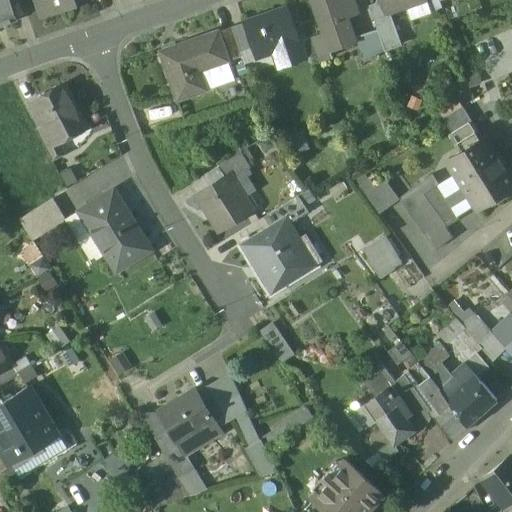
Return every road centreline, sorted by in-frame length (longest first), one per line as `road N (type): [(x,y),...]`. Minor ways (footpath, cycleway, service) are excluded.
road 1 (residential): [(90,38),(128,137),(234,315)]
road 2 (secondary): [(511,412),(415,511)]
